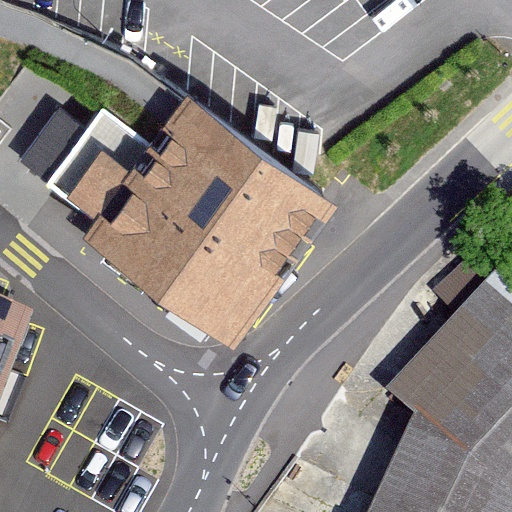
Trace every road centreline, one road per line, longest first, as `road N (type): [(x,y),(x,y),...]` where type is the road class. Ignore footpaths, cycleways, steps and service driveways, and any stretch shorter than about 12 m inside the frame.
road 1 (tertiary): [(511,130),(232,410)]
road 2 (residential): [(232,410),(132,344),(0,232)]
